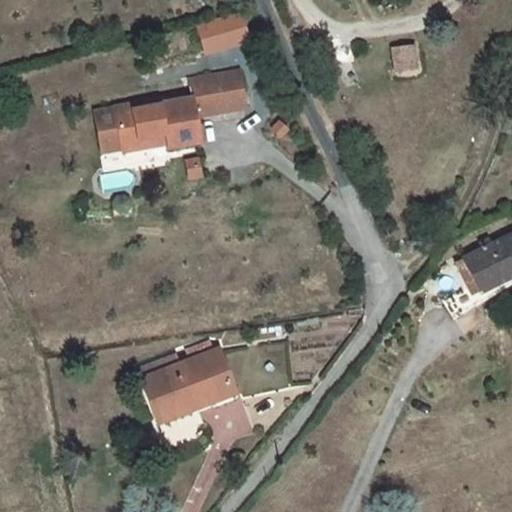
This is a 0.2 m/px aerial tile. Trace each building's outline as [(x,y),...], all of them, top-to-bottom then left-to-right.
[(243,11),(196,25),(206,57),(252,42),(243,11)] [(397,76),(421,72),(416,44),(392,48),(397,76)] [(244,73),(217,78),(223,113),(249,108),(244,73)] [(223,113),(217,78),(191,83),(195,100),(198,118),(223,113)] [(97,113),(105,157),(150,149),(149,141),(172,137),(174,149),(202,144),(198,118),(195,100),(145,109),(144,104),(97,113)] [(511,235),(462,257),(473,283),(461,288),(442,296),(451,314),(482,302),(476,289),(511,274),(511,235)] [(451,261),(461,288),(473,283),(462,257),(451,261)] [(210,402),(196,364),(144,382),(160,425),(177,419),(176,415),(210,402)]
